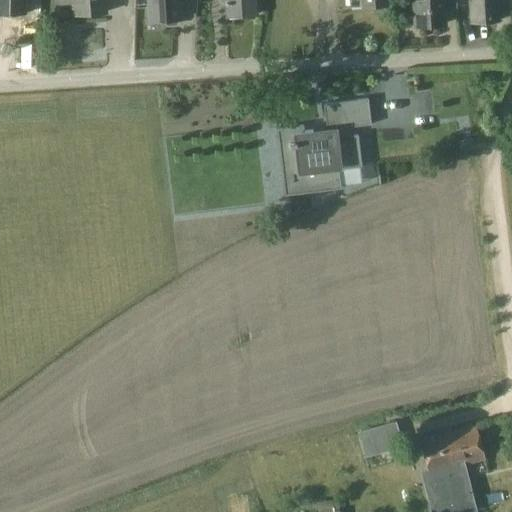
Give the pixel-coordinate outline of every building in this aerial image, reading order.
[(0,0),(0,17),(26,18),(26,0),(0,0)] [(105,0),(74,0),(75,15),(107,13),(105,0)] [(150,0),(152,22),(167,21),(167,24),(170,26),(178,25),(180,23),(180,20),(182,20),(181,0),(150,0)] [(258,15),(256,0),(222,0),(223,1),(226,1),(227,17),(258,15)] [(350,0),(351,6),(362,6),(362,7),(374,7),(374,11),(384,10),(384,6),(388,6),(388,0),(350,0)] [(415,0),(417,26),(446,25),(445,8),(456,7),(456,0),(415,0)] [(500,21),(498,0),(471,0),(472,22),(500,21)] [(303,126),(277,129),(277,131),(279,131),(283,143),(282,143),(283,147),(288,190),(313,187),(313,192),(341,189),(339,170),(361,167),(358,135),(347,136),(346,128),(371,125),(368,99),(323,104),(326,130),(313,132),(313,131),(304,132),(303,126)] [(460,151),(474,149),(473,140),(459,142),(460,151)] [(464,464),(484,459),(475,426),(420,440),(429,473),(430,473),(433,483),(426,485),(432,511),(466,511),(476,510),(464,464)] [(356,449),(358,458),(366,456),(371,473),(379,471),(372,445),(356,449)]
